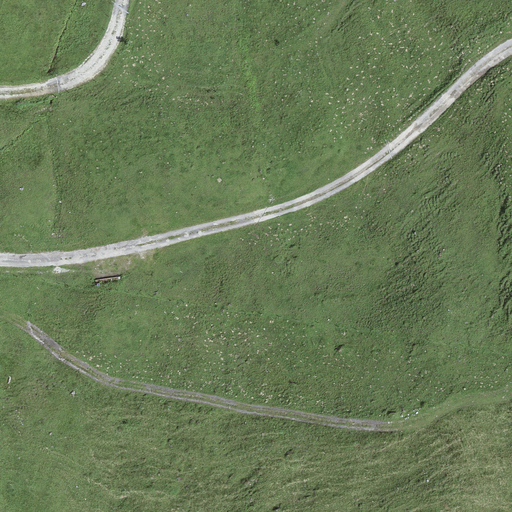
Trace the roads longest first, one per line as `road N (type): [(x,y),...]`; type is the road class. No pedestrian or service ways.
road 1 (track): [(0,258),(37,262),(110,251),(294,198),(437,101),(485,41),(511,37)]
road 2 (track): [(0,311),(115,382),(291,416),(403,425),(511,389)]
road 3 (track): [(121,0),(113,45),(91,70),(59,89),(0,93)]
